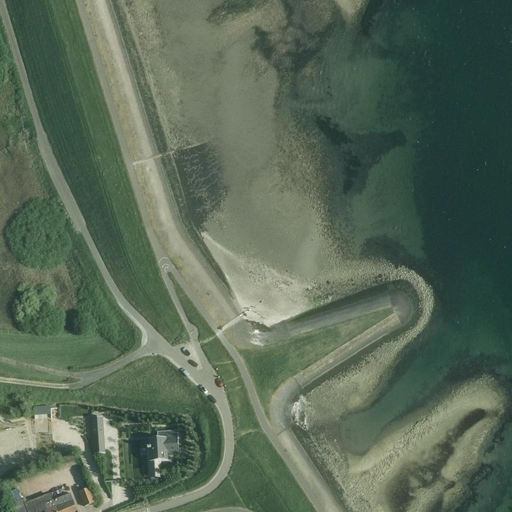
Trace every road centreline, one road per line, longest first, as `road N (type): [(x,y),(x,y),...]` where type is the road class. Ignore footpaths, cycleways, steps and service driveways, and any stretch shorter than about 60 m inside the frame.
road 1 (unclassified): [(162,343),(109,283),(70,204),(0,1)]
road 2 (unclassified): [(148,511),(218,479),(229,447),(218,400)]
